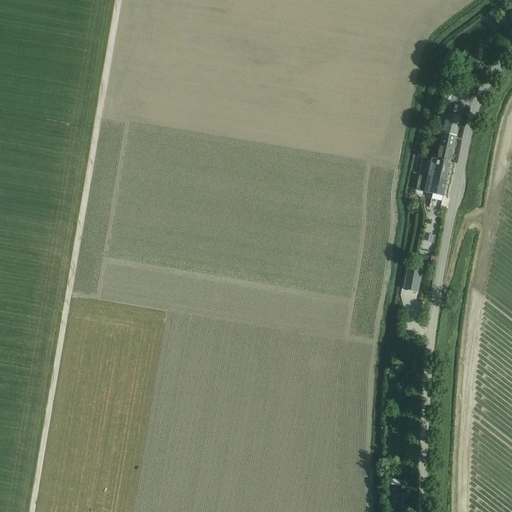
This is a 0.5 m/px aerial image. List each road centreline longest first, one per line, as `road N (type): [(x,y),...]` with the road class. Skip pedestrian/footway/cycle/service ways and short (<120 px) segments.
road 1 (track): [(33,511),(120,0)]
road 2 (unclassified): [(425,511),(434,317),(451,217),(478,102),(511,54)]
